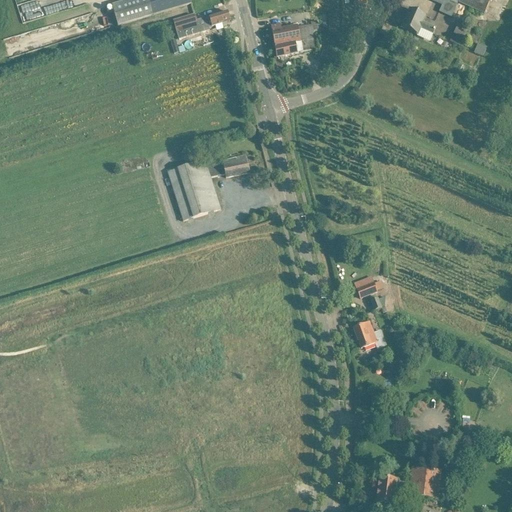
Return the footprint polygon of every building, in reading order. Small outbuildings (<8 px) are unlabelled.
[(189,0),(134,0),(112,7),(117,27),(191,5),(189,0)] [(369,0),(356,0),(354,5),(365,10),(369,0)] [(490,0),(428,0),(442,6),(439,13),(447,17),(454,2),(484,15),(490,0)] [(425,17),(419,14),(410,10),(401,29),(417,36),(420,30),(433,36),(436,29),(423,23),(425,17)] [(193,16),(173,22),(175,30),(179,41),(209,31),(209,29),(220,26),(230,23),(227,13),(217,15),(202,20),(196,21),(194,16),(193,16)] [(311,24),(311,26),(298,29),(298,27),(281,30),(280,25),(271,27),(275,49),(277,59),(317,50),(314,33),(316,33),(318,32),(316,22),(311,24)] [(463,48),(470,31),(457,26),(450,43),(463,48)] [(171,42),(174,56),(185,53),(184,49),(178,51),(175,41),(171,42)] [(321,48),(313,55),(319,62),(327,55),(321,48)] [(207,167),(210,179),(225,176),(226,179),(249,174),(246,157),(236,159),(223,162),(223,164),(207,167)] [(221,211),(210,179),(207,167),(205,162),(168,174),(183,223),(221,211)] [(374,284),(357,291),(360,300),(377,293),(374,284)] [(371,302),(374,312),(381,310),(377,300),(371,302)] [(380,330),(373,333),(369,324),(353,330),(361,350),(375,345),(377,349),(386,346),(380,330)] [(440,473),(422,471),(412,469),(411,485),(396,483),(396,481),(379,479),(376,504),(393,506),(395,495),(409,497),(437,501),(440,473)]
